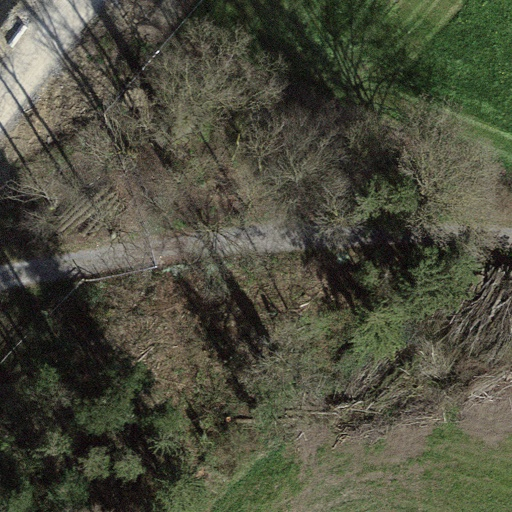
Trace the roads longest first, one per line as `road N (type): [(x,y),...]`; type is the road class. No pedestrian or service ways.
road 1 (track): [(511,243),(346,233),(0,278)]
road 2 (primary): [(121,0),(0,150)]
